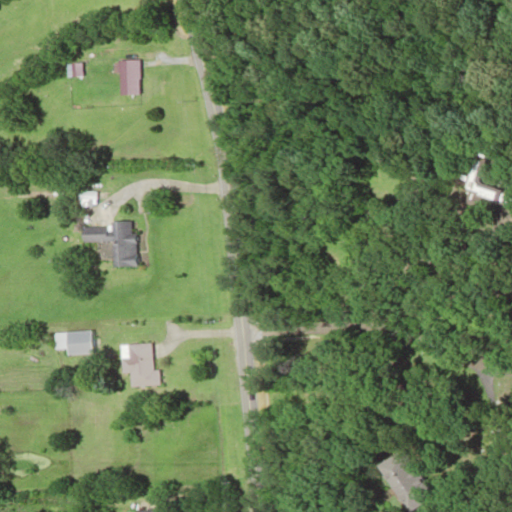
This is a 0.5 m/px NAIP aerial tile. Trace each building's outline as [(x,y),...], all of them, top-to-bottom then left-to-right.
[(138,61),(118,61),(118,96),(138,96),(138,61)] [(475,184),(483,153),(471,150),(457,202),(467,205),(469,197),(494,204),(498,190),(475,184)] [(109,229),(79,229),(80,243),(111,242),(111,268),(136,268),(136,222),(109,222),(109,229)] [(53,350),(64,349),(64,356),(91,354),(90,331),(52,333),(53,350)] [(151,370),(151,344),(125,344),(125,357),(119,357),(120,373),(128,373),(128,386),(158,385),(158,370),(151,370)] [(405,511),(431,500),(415,463),(394,472),(389,461),(382,464),(403,511),(405,511)]
